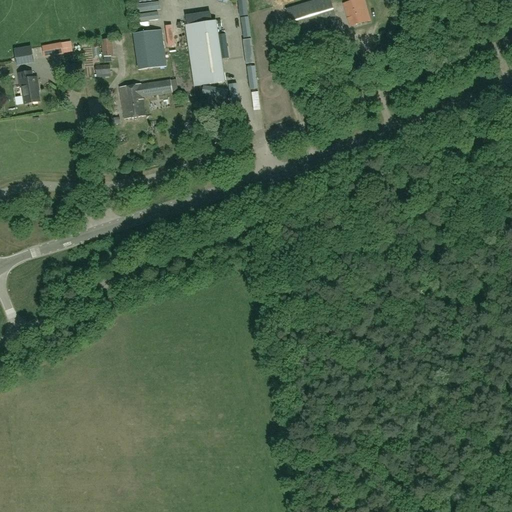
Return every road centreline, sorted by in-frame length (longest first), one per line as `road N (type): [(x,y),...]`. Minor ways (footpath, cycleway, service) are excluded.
road 1 (tertiary): [(0,269),(511,84)]
road 2 (unclassified): [(19,334),(116,278),(511,136)]
